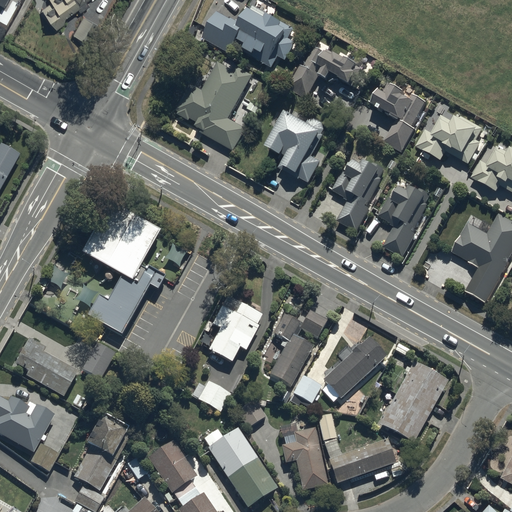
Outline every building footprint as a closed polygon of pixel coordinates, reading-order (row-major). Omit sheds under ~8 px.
[(0,0),(0,4),(7,9),(11,0),(0,0)] [(37,0),(35,2),(55,31),(99,0),(37,0)] [(301,36),(252,10),(243,27),(216,13),(200,42),(232,59),(236,52),(280,76),(301,36)] [(352,93),(364,71),(319,46),(292,93),(309,103),(320,82),(331,88),(339,85),(352,93)] [(194,88),(175,120),(234,155),(247,133),(229,123),(254,80),(222,61),(203,94),(194,88)] [(385,147),(402,156),(429,104),(414,96),(411,101),(406,98),(409,93),(395,86),(381,95),(374,108),(399,121),(385,147)] [(287,118),(266,154),(285,165),(281,172),(311,188),(323,166),(311,160),(325,134),(324,127),(318,123),(309,123),(306,129),(287,118)] [(427,132),(416,151),(443,165),(447,158),(468,170),(480,148),(477,145),(485,132),(460,118),(456,126),(444,119),(434,137),(427,132)] [(0,195),(21,159),(2,148),(0,152),(0,195)] [(481,164),(471,182),(497,196),(502,190),(511,195),(511,155),(511,157),(499,151),(489,168),(481,164)] [(338,227),(356,237),(389,175),(364,162),(360,169),(353,166),(350,170),(343,176),(332,196),(350,205),(338,227)] [(385,252),(403,261),(436,200),(411,187),(407,194),(400,190),(397,195),(390,201),(379,221),(396,230),(385,252)] [(159,232),(110,205),(82,253),(114,271),(88,317),(121,336),(149,286),(158,291),(165,278),(148,268),(146,271),(140,267),(159,232)] [(467,297),(485,307),(511,259),(511,223),(500,217),(489,237),(470,226),(453,257),(480,272),(467,297)] [(262,318),(229,299),(213,327),(221,332),(210,352),(230,363),(243,341),(247,344),(262,318)] [(314,348),(298,339),(302,331),(318,340),(327,325),(311,315),(303,328),(285,318),(275,336),(289,344),(270,378),(290,389),(314,348)] [(45,351),(32,343),(20,364),(33,372),(29,378),(63,398),(78,373),(44,353),(45,351)] [(370,343),(324,381),(341,402),(387,364),(370,343)] [(118,357),(98,345),(84,372),(103,383),(118,357)] [(447,385),(416,369),(386,428),(417,444),(447,385)] [(321,388),(305,379),(296,395),(312,404),(321,388)] [(226,398),(207,387),(198,403),(217,414),(226,398)] [(22,413),(0,400),(0,434),(34,453),(52,421),(26,407),(22,413)] [(254,402),(236,415),(246,430),(265,417),(254,402)] [(319,419),(325,441),(338,438),(332,416),(319,419)] [(124,435),(102,422),(89,444),(112,457),(124,435)] [(326,484),(314,430),(296,434),(298,444),(283,447),(287,464),(298,461),(305,489),(326,484)] [(275,488),(237,431),(221,441),(216,433),(203,442),(247,507),(275,488)] [(338,483),(395,463),(387,440),(330,461),(338,483)] [(194,476),(173,444),(151,458),(183,508),(178,511),(179,511),(211,511),(202,497),(199,499),(187,481),(194,476)] [(60,457),(41,446),(32,462),(51,473),(60,457)] [(111,470),(88,457),(76,479),(98,492),(111,470)] [(138,460),(129,466),(137,479),(146,473),(138,460)] [(511,464),(503,480),(511,485),(511,464)] [(96,511),(104,500),(85,489),(77,503),(92,511),(96,511)] [(155,511),(145,501),(133,511),(155,511)]
